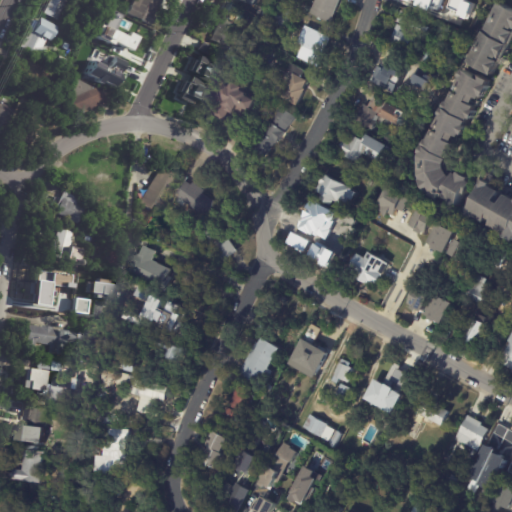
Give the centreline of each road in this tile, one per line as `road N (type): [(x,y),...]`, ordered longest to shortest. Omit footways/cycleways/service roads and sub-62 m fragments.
road 1 (residential): [(511,396),(306,281),(203,146),(142,123),(77,138),(23,175),(0,165)]
road 2 (residential): [(370,0),(346,75),(262,229),(179,437),(170,500)]
road 3 (residential): [(23,175),(0,321)]
road 4 (residential): [(190,0),(142,123)]
